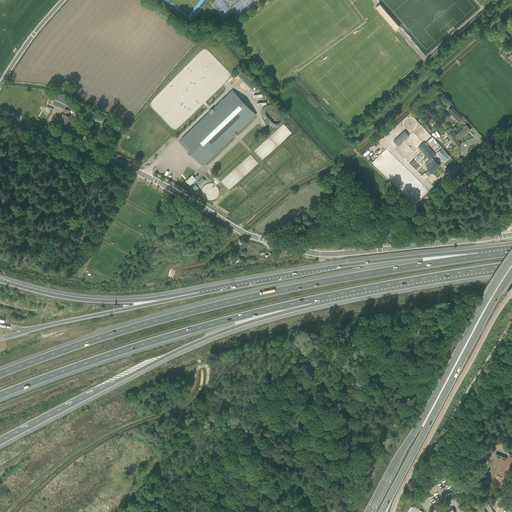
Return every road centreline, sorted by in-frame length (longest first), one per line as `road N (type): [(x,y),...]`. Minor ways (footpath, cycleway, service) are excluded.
road 1 (motorway): [(484,256),(203,308),(0,375)]
road 2 (unclassified): [(378,250),(322,254),(253,236),(105,155),(0,111)]
road 3 (motorway): [(0,440),(207,337),(311,301)]
road 4 (motorway): [(0,396),(176,334),(311,301)]
road 5 (motorway): [(484,256),(422,257),(197,293)]
road 6 (secondary): [(511,258),(370,511)]
road 7 (secondary): [(381,511),(511,271)]
road 8 (track): [(511,11),(358,153)]
road 9 (motorway): [(311,301),(511,265)]
road 10 (motorway): [(197,293),(92,300),(0,279)]
road 11 (motorway): [(197,293),(28,330)]
road 12 (track): [(332,511),(234,421),(212,420)]
road 13 (unclassified): [(378,250),(511,235)]
road 14 (residential): [(422,201),(511,118)]
